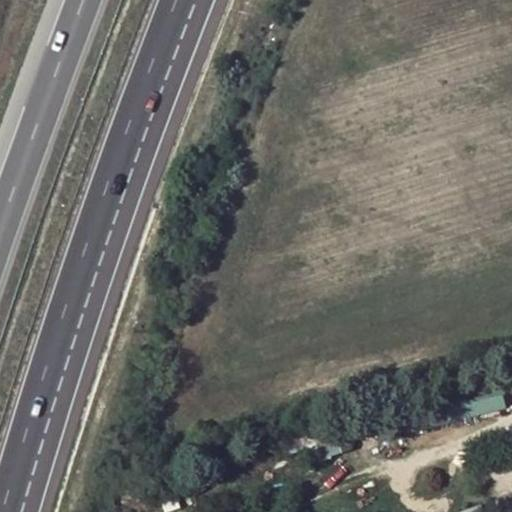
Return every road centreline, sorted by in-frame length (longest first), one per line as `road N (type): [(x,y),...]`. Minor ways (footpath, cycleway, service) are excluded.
road 1 (motorway): [(10,511),(78,293),(184,0)]
road 2 (motorway): [(83,0),(0,228)]
